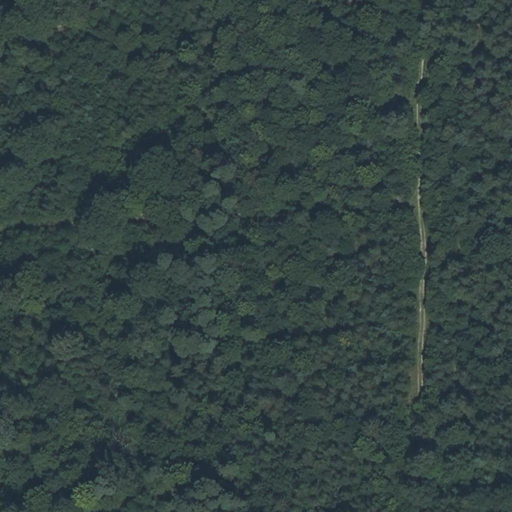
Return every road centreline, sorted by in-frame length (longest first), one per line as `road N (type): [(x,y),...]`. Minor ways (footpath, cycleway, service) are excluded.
road 1 (track): [(429,0),(418,79),(418,511)]
road 2 (track): [(421,203),(0,227)]
